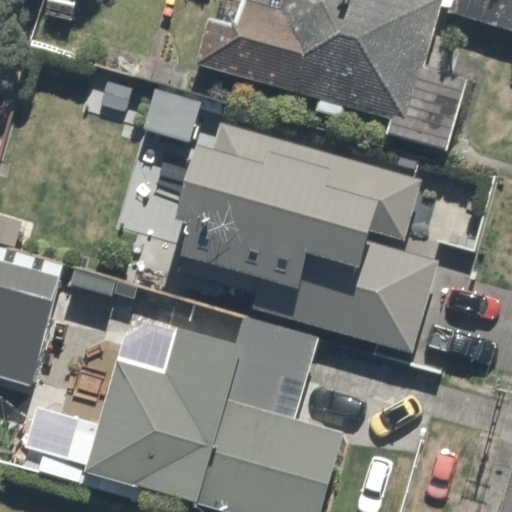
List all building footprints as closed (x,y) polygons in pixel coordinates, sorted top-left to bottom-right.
[(413,0),(248,0),(247,5),(232,0),(191,0),(170,68),(421,148),(447,68),(397,53),(413,0)] [(511,29),(511,0),(424,0),(424,1),(511,32),(511,29)] [(416,176),(185,105),(142,243),(254,277),(242,315),(303,334),(405,365),(439,252),(397,239),(416,176)] [(0,381),(19,388),(62,255),(0,234),(0,381)] [(281,406),(303,334),(242,315),(166,292),(142,372),(97,359),(81,409),(47,398),(28,461),(195,511),(307,511),(335,423),(281,406)]
